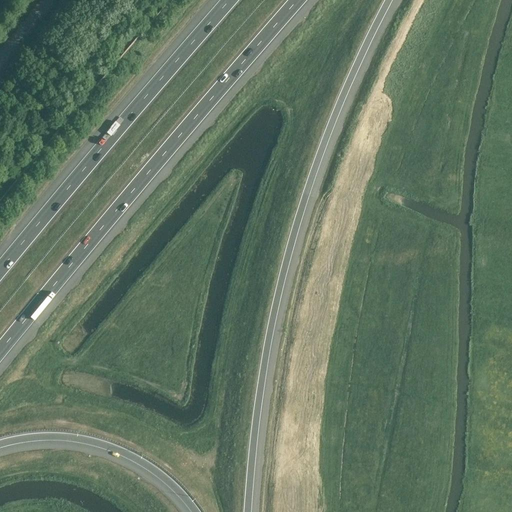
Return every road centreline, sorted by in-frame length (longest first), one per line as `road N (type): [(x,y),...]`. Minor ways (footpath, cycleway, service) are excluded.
road 1 (motorway): [(248,511),(262,374),(299,217),(389,0)]
road 2 (motorway): [(0,353),(296,0)]
road 3 (motorway): [(230,0),(0,270)]
road 4 (motorway): [(0,443),(57,437),(119,450),(162,475),(196,511)]
